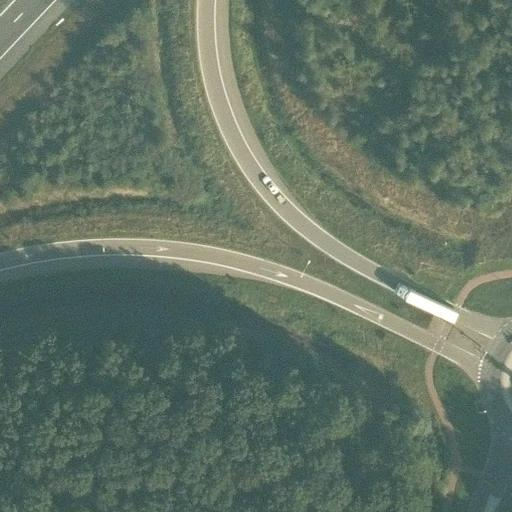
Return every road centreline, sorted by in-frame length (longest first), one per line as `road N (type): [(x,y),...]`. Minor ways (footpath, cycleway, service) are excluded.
road 1 (motorway): [(0,261),(114,246),(226,257),(366,309),(488,375)]
road 2 (motorway): [(506,336),(375,274),(273,197),(217,104),(205,0)]
